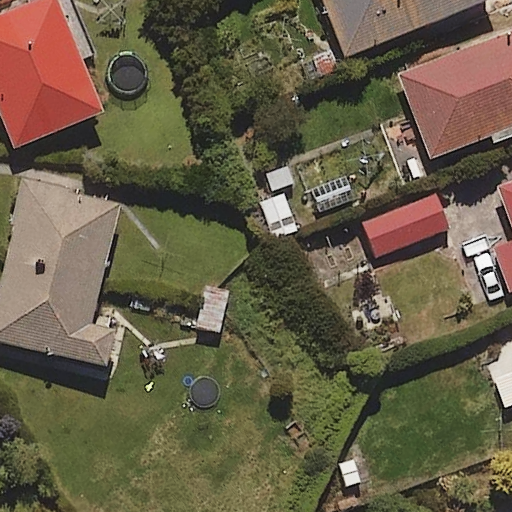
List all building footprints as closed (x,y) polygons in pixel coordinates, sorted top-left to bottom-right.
[(95,57),(72,0),(57,0),(0,22),(0,121),(14,156),(104,120),(81,62),(95,57)] [(496,7),(493,0),(322,0),(346,63),(496,7)] [(511,135),(511,38),(401,79),(432,165),(511,135)] [(344,179),(334,155),(297,169),(307,194),(344,179)] [(122,210),(26,187),(0,295),(0,348),(108,375),(117,338),(92,332),(122,210)] [(511,300),(511,188),(499,192),(511,229),(511,247),(495,254),(511,301),(511,300)] [(449,234),(436,199),(364,226),(377,261),(449,234)] [(350,226),(317,238),(332,278),(365,266),(350,226)] [(371,373),(370,409),(413,410),(414,374),(371,373)] [(487,460),(466,403),(423,419),(443,476),(487,460)]
